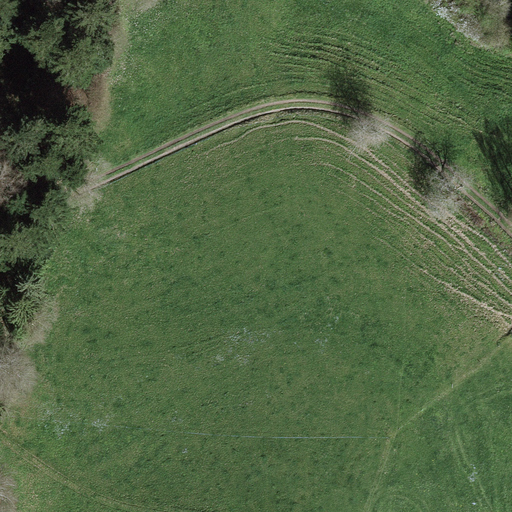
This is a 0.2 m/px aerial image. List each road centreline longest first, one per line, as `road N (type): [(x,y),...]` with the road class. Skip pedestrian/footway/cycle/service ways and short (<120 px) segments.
road 1 (track): [(493,210),(397,129),(323,102),(254,108),(63,188),(0,203)]
road 2 (track): [(0,434),(75,485),(151,511)]
